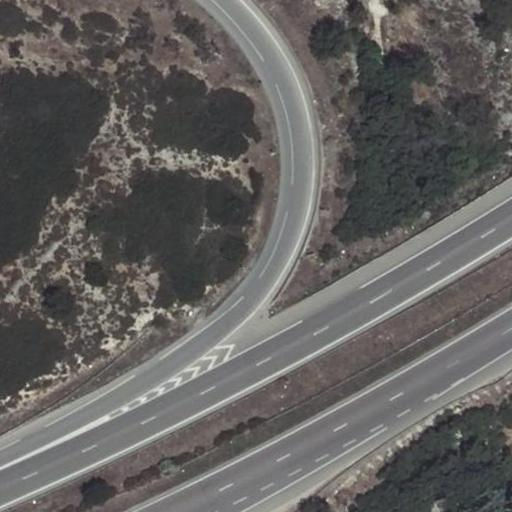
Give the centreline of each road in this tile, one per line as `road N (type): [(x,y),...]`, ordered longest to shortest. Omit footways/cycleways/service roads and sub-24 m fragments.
road 1 (motorway): [(226,0),(263,40),(296,105),(304,177),(288,245),(244,310),(165,370),(0,458)]
road 2 (motorway): [(511,217),(221,384),(0,485)]
road 3 (motorway): [(173,511),(511,327)]
road 4 (motorway): [(229,511),(511,348)]
